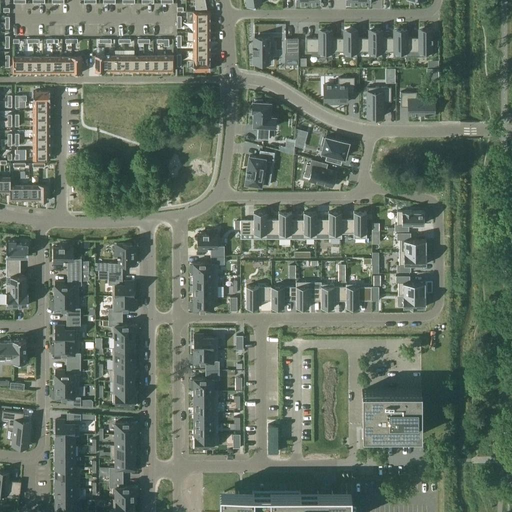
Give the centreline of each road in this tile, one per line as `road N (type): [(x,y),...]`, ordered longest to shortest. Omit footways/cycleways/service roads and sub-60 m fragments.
road 1 (residential): [(363,184),(436,206),(435,312),(176,318)]
road 2 (residential): [(437,0),(427,13),(226,14)]
road 3 (residential): [(61,79),(231,79)]
road 4 (residential): [(40,325),(39,449),(24,457),(0,454)]
road 5 (residential): [(149,317),(149,471)]
road 6 (residential): [(177,471),(176,318)]
road 7 (residential): [(363,184),(345,196),(215,194)]
road 8 (residential): [(231,79),(260,81),(328,120),(369,132)]
road 9 (residential): [(61,79),(60,221)]
road 10 (residential): [(369,132),(511,131)]
